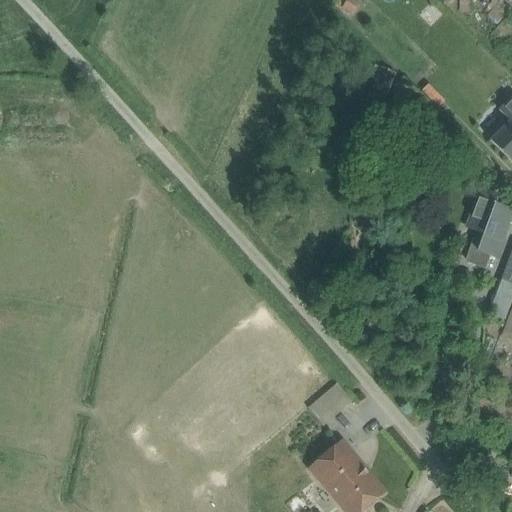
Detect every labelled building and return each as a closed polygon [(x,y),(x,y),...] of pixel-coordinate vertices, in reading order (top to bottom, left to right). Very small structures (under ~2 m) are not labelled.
[(511,0),(499,15),(511,25),(511,0)] [(363,104),(389,113),(404,72),(379,62),(363,104)] [(511,105),(478,138),(511,171),(511,169),(511,105)] [(468,255),(497,263),(511,215),(482,206),(468,255)] [(337,511),(363,511),(384,496),(342,442),(305,471),(337,511)]
